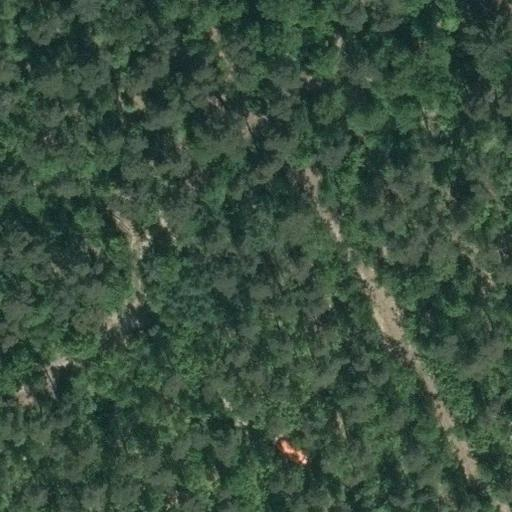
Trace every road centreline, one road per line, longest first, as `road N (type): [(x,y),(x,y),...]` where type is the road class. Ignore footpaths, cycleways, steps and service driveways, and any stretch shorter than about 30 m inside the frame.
road 1 (track): [(506,511),(191,0)]
road 2 (track): [(0,392),(43,378),(125,318),(137,295),(139,247),(259,110)]
road 3 (track): [(490,0),(415,58),(346,73),(259,110)]
road 4 (track): [(266,511),(236,421),(212,380),(165,317),(137,295)]
